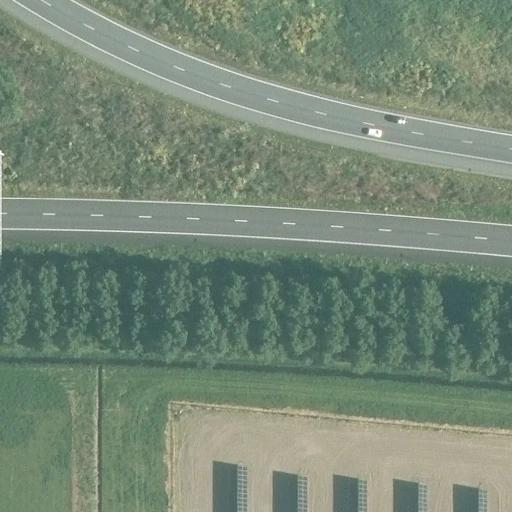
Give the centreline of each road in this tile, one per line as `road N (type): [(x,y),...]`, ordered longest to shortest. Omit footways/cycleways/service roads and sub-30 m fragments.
road 1 (motorway): [(0,220),(139,218),(511,243)]
road 2 (motorway): [(38,0),(208,82),(387,130),(511,150)]
